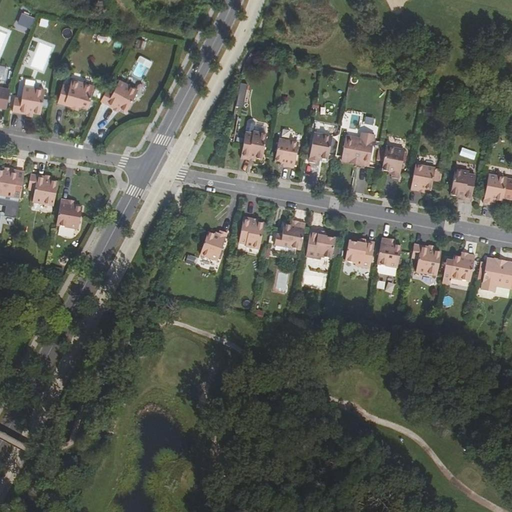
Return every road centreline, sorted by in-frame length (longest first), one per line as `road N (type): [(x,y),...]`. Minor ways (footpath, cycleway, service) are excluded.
road 1 (residential): [(511,238),(143,166)]
road 2 (tertiary): [(0,443),(143,166)]
road 3 (tertiary): [(143,166),(233,0)]
road 4 (residential): [(143,166),(0,139)]
